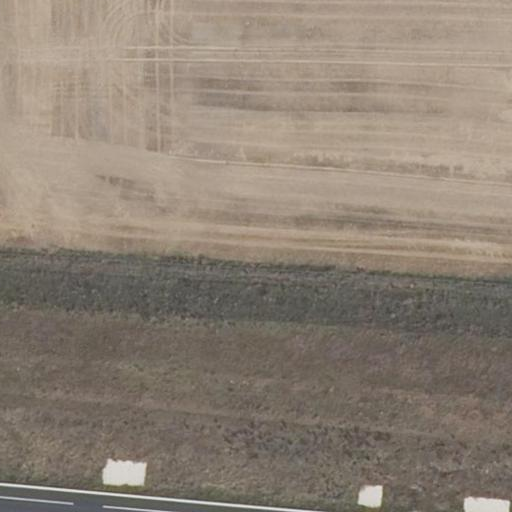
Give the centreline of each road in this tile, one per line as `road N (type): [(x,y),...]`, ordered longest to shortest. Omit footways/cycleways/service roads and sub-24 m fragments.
road 1 (track): [(0,400),(511,452)]
road 2 (track): [(0,339),(511,373)]
road 3 (track): [(0,261),(511,292)]
